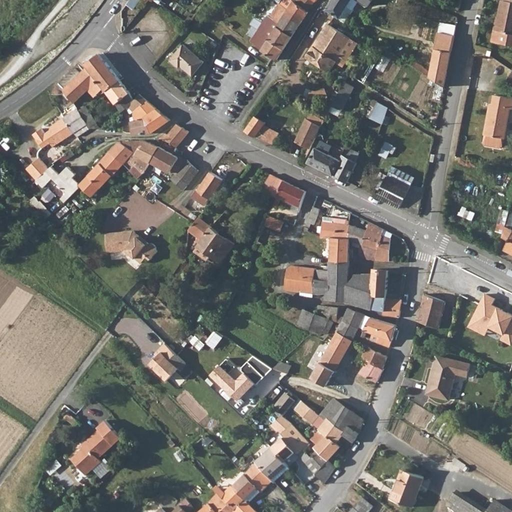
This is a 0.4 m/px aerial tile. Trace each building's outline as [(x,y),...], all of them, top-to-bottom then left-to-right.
[(287,10),(283,15),(298,28),(308,12),(307,11),(293,0),(285,0),(284,3),(289,7),(287,10)] [(314,0),(313,0),(293,0),(307,11),(314,0)] [(331,0),(325,9),(340,19),(351,0),(331,0)] [(450,0),(449,7),(459,11),(461,0),(450,0)] [(503,46),(511,48),(511,0),(507,0),(507,2),(504,2),(497,32),(506,34),(503,46)] [(261,50),(276,60),(298,28),(283,15),(287,10),(279,3),(269,16),(268,15),(250,41),(261,50)] [(348,17),(345,22),(355,28),(358,23),(348,17)] [(351,37),(328,23),(321,35),(323,36),(320,41),(318,40),(307,57),(331,72),(351,37)] [(443,35),(454,37),(456,27),(442,24),(441,29),(444,30),(443,35)] [(125,27),(121,32),(126,37),(132,30),(128,26),(125,27)] [(506,34),(497,32),(496,34),(495,40),(496,41),(495,45),(503,46),(506,34)] [(454,37),(443,35),(438,34),(435,49),(436,50),(431,78),(445,87),(454,37)] [(203,62),(183,45),(170,61),(178,68),(180,66),(192,76),(203,62)] [(101,91),(103,93),(106,91),(120,80),(100,54),(86,65),(88,68),(63,89),(73,101),(88,88),(95,95),(101,91)] [(120,80),(106,91),(115,103),(120,113),(128,106),(133,112),(140,107),(147,101),(141,95),(134,99),(120,80)] [(354,87),(344,81),(332,106),(341,111),(354,87)] [(493,106),(490,106),(482,144),(484,147),(499,150),(502,148),(511,110),(511,100),(496,96),(493,106)] [(383,122),(388,109),(374,100),(368,117),(383,122)] [(130,121),(137,133),(152,133),(171,121),(147,101),(140,107),(133,112),(134,120),(130,121)] [(76,108),(87,125),(95,120),(84,103),(76,108)] [(76,108),(62,117),(73,134),(76,138),(89,130),(87,125),(76,108)] [(308,119),(322,126),(323,122),(310,114),(308,119)] [(73,134),(62,117),(49,126),(49,130),(44,133),(41,128),(32,135),(42,150),(49,145),(51,149),(73,134)] [(256,138),(269,144),(274,146),(280,134),(262,126),(264,123),(256,117),(246,131),(256,138)] [(296,142),(310,148),(322,126),(308,119),(296,142)] [(168,136),(165,134),(163,136),(177,146),(190,132),(178,125),(168,136)] [(137,153),(144,140),(135,141),(130,149),(135,151),(137,153)] [(144,140),(137,153),(132,162),(145,172),(146,169),(160,147),(144,140)] [(120,141),(111,151),(124,164),(129,159),(135,151),(130,149),(135,141),(124,141),(122,144),(120,141)] [(387,141),(382,155),(389,157),(394,144),(387,141)] [(172,170),(179,158),(160,147),(146,169),(153,173),(159,164),(171,172),(172,170)] [(308,163),(334,176),(341,160),(339,159),(315,148),(308,163)] [(345,148),(341,156),(339,159),(341,160),(334,176),(348,183),(357,163),(355,162),(358,154),(345,148)] [(75,155),(71,149),(64,154),(65,156),(60,159),(62,163),(75,155)] [(124,164),(111,151),(99,164),(112,176),(113,177),(124,164)] [(132,162),(137,153),(135,151),(129,159),(132,162)] [(25,169),(36,180),(48,168),(39,158),(25,169)] [(187,162),(180,158),(179,158),(172,170),(178,174),(187,162)] [(200,171),(188,160),(187,162),(178,174),(172,180),(183,191),(200,171)] [(112,176),(99,164),(79,185),(81,186),(84,188),(93,196),(112,176)] [(65,202),(81,186),(79,185),(73,178),(76,174),(67,165),(59,173),(51,166),(48,168),(36,180),(43,187),(52,179),(66,193),(61,198),(65,202)] [(394,165),(378,198),(418,217),(419,216),(423,196),(410,189),(413,183),(416,177),(394,165)] [(212,172),(200,191),(210,198),(223,179),(212,172)] [(271,175),(262,190),(277,198),(277,197),(284,181),(271,175)] [(301,208),(307,192),(284,181),(277,197),(301,208)] [(410,189),(423,196),(425,189),(413,183),(410,189)] [(511,225),(511,202),(502,238),(508,241),(504,250),(511,254),(511,229),(511,225)] [(319,209),(313,207),(307,222),(314,224),(319,209)] [(286,222),(272,216),(270,219),(269,222),(268,225),(282,232),(286,222)] [(323,221),(349,225),(350,221),(324,217),(323,221)] [(199,236),(203,240),(213,227),(201,218),(191,231),(199,236)] [(332,237),(350,238),(349,225),(323,221),(321,237),(332,238),(332,237)] [(365,246),(379,249),(383,235),(384,230),(370,223),(367,231),(365,246)] [(363,258),(376,260),(379,249),(365,246),(367,231),(349,225),(350,238),(350,240),(353,241),(359,244),(359,248),(359,252),(361,256),(363,258)] [(222,262),(235,244),(225,236),(213,227),(203,240),(201,243),(199,246),(212,255),(222,262)] [(134,230),(106,231),(108,250),(127,249),(142,262),(147,257),(151,259),(158,250),(156,249),(154,244),(147,242),(146,243),(138,236),(140,234),(134,230)] [(391,239),(383,235),(379,249),(376,260),(385,260),(385,259),(389,259),(391,239)] [(331,260),(350,262),(350,240),(350,238),(332,237),(332,238),(331,260)] [(212,255),(199,246),(198,249),(210,258),(212,255)] [(438,256),(435,258),(433,269),(426,295),(447,303),(450,292),(444,290),(451,262),(438,256)] [(350,277),(350,262),(331,260),(330,271),(350,277)] [(350,283),(350,277),(330,271),(316,273),(314,272),(292,266),(288,271),(285,290),(313,293),(313,295),(328,293),(327,300),(347,301),(350,283)] [(485,284),(487,280),(458,266),(456,270),(485,284)] [(389,271),(375,269),(374,274),(372,307),(383,312),(383,316),(400,318),(403,299),(387,298),(389,271)] [(355,274),(355,283),(350,283),(347,301),(372,307),(374,274),(355,274)] [(486,292),(471,327),(489,335),(492,327),(506,333),(503,340),(511,343),(511,311),(495,304),(498,297),(486,292)] [(426,295),(419,321),(440,329),(447,303),(426,295)] [(323,333),(329,321),(333,323),(337,320),(342,323),(345,317),(339,314),(342,308),(321,306),(319,315),(306,309),(299,325),(322,335),(323,333)] [(342,323),(334,339),(349,347),(352,342),(364,318),(366,314),(351,308),(345,317),(342,323)] [(392,347),(398,326),(371,317),(370,321),(367,326),(363,335),(368,337),(370,332),(375,334),(384,338),(382,343),(392,347)] [(326,335),(333,323),(329,321),(323,333),(326,335)] [(209,343),(217,348),(226,335),(218,330),(209,343)] [(375,334),(372,339),(382,343),(384,338),(375,334)] [(334,339),(316,372),(313,378),(327,386),(349,347),(334,339)] [(187,363),(166,343),(156,354),(158,355),(151,363),(167,379),(179,368),(180,370),(187,363)] [(361,357),(369,361),(383,368),(389,357),(367,348),(361,357)] [(246,401),(273,367),(256,354),(245,368),(248,370),(241,379),(222,364),(213,376),(246,401)] [(472,364),(437,354),(427,394),(449,400),(456,374),(468,377),(472,364)] [(358,362),(365,366),(369,361),(361,357),(358,362)] [(278,366),(286,374),(293,367),(285,359),(278,366)] [(383,368),(369,361),(365,366),(360,374),(377,383),(385,369),(383,368)] [(321,417),(328,408),(334,400),(324,392),(311,408),(321,417)] [(365,421),(335,399),(334,400),(328,408),(361,433),(365,421)] [(315,425),(321,417),(311,408),(303,401),(296,410),(315,425)] [(284,417),(286,414),(284,412),(281,415),(273,408),(267,413),(271,416),(265,421),(272,427),(272,426),(285,437),(273,447),(286,461),(297,451),(299,454),(311,443),(290,421),(284,417)] [(321,417),(326,421),(327,420),(348,436),(346,437),(354,443),(361,433),(328,408),(321,417)] [(70,411),(66,416),(80,428),(83,423),(70,411)] [(123,438),(108,420),(99,427),(101,429),(86,443),(88,445),(73,458),(87,474),(103,461),(100,458),(123,438)] [(320,429),(328,436),(340,446),(346,437),(348,436),(327,420),(326,421),(320,429)] [(341,447),(340,446),(328,436),(319,446),(317,447),(329,460),(341,447)] [(311,443),(299,454),(310,468),(324,484),(337,467),(329,460),(317,447),(312,442),(311,443)] [(289,465),(286,461),(273,447),(257,462),(271,475),(275,480),(289,465)] [(269,477),(271,475),(257,462),(245,474),(259,487),(254,492),(261,499),(262,499),(270,491),(262,483),(269,477)] [(219,490),(234,475),(224,465),(218,472),(214,468),(211,468),(209,470),(208,473),(212,477),(210,480),(219,490)] [(425,478),(403,469),(391,499),(413,507),(425,478)] [(246,499),(254,492),(259,487),(245,474),(222,497),(234,509),(245,498),(246,499)] [(270,491),(262,499),(274,511),(288,496),(269,477),(262,483),(270,491)] [(458,491),(486,511),(487,511),(490,508),(460,488),(458,491)] [(40,500),(42,494),(36,491),(33,498),(40,500)] [(468,511),(486,511),(458,491),(452,500),(468,511)] [(235,511),(234,509),(222,497),(219,493),(213,500),(199,511),(235,511)] [(367,511),(373,506),(361,496),(354,505),(362,511),(367,511)] [(258,511),(246,499),(245,498),(234,509),(235,511),(258,511)] [(174,511),(190,511),(194,508),(187,499),(174,511)] [(511,511),(495,500),(490,508),(487,511),(511,511)]
